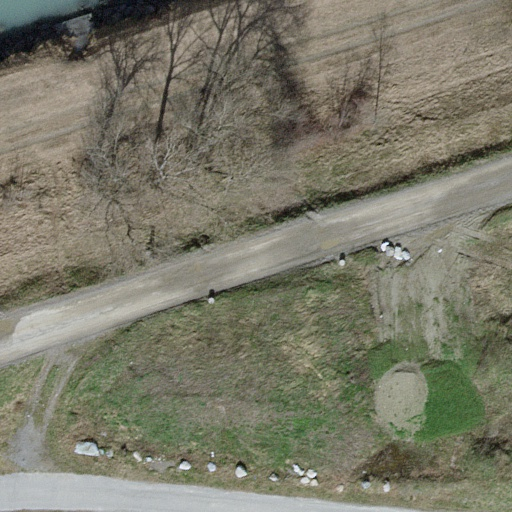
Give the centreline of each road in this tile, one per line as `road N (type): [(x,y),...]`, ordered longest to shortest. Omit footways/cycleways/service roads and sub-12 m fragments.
road 1 (track): [(0,343),(511,183)]
road 2 (unclassified): [(0,492),(281,511)]
